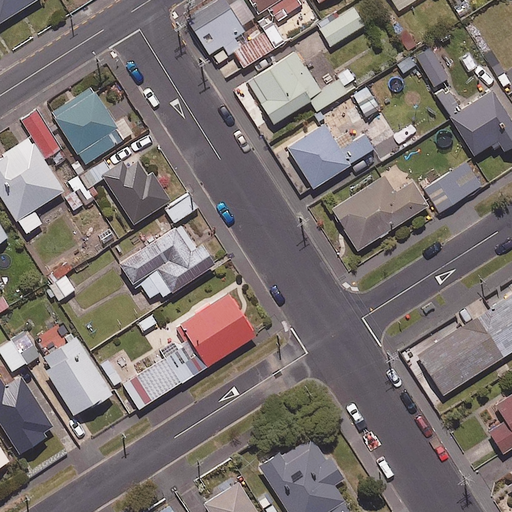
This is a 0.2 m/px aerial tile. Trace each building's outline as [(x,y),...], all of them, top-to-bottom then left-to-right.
[(0,0),(0,20),(33,0),(0,0)] [(254,17),(243,0),(212,0),(186,16),(208,53),(227,42),(242,67),(284,41),(271,20),(246,35),(240,25),(254,17)] [(302,3),(299,0),(249,0),(258,13),(267,7),(276,21),(302,3)] [(317,0),(318,1),(320,0),(390,0),(397,11),(413,0),(317,0)] [(364,25),(353,7),(319,28),(329,45),(364,25)] [(448,77),(431,47),(416,56),(433,85),(448,77)] [(320,90),(295,50),(247,81),(274,122),(309,99),(316,110),(347,91),(338,78),(320,90)] [(114,121),(92,86),(50,112),(83,163),(132,132),(122,116),(114,121)] [(379,108),(366,86),(351,95),(364,117),(379,108)] [(448,87),(435,94),(447,114),(459,107),(448,87)] [(511,144),(511,119),(493,89),(451,114),(475,153),(496,139),(503,150),(511,144)] [(61,147),(36,110),(19,121),(29,137),(0,155),(0,195),(25,233),(41,222),(33,209),(63,189),(43,159),(61,147)] [(334,139),(324,122),(280,148),(305,190),(373,150),(364,134),(351,141),(346,132),(334,139)] [(169,201),(142,154),(107,175),(134,221),(169,201)] [(111,171),(104,159),(79,174),(87,186),(111,171)] [(481,184),(466,161),(424,188),(439,211),(481,184)] [(93,199),(77,174),(67,181),(73,190),(64,195),(75,211),(93,199)] [(394,192),(384,175),(331,209),(357,249),(428,205),(413,181),(394,192)] [(196,207),(188,194),(165,208),(174,221),(196,207)] [(194,248),(177,224),(120,261),(145,300),(159,290),(163,297),(214,263),(201,243),(194,248)] [(74,289),(65,275),(50,286),(59,299),(74,289)] [(164,357),(179,382),(255,335),(228,292),(176,325),(181,333),(158,347),(164,357)] [(511,292),(416,353),(442,394),(511,349),(511,292)] [(38,355),(24,331),(0,346),(0,351),(12,371),(38,355)] [(110,392),(75,336),(39,358),(74,415),(110,392)] [(179,382),(164,357),(121,384),(137,409),(179,382)] [(4,386),(0,379),(0,423),(18,453),(55,430),(20,376),(4,386)] [(511,446),(511,392),(479,414),(503,452),(511,446)] [(326,458),(310,434),(259,466),(288,511),(350,511),(333,485),(343,478),(329,456),(326,458)] [(257,511),(237,480),(202,502),(208,511),(257,511)]
